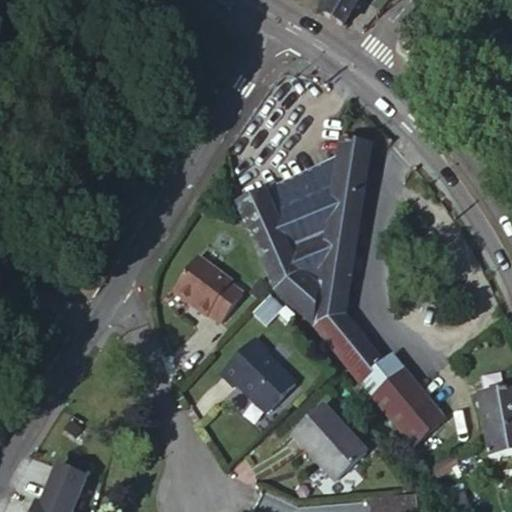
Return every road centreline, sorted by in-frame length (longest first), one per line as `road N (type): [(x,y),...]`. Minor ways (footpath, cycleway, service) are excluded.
road 1 (residential): [(281,21),(117,287)]
road 2 (secondary): [(363,74),(445,171),(511,287)]
road 3 (residential): [(117,287),(135,308),(193,500),(190,511)]
road 4 (secondary): [(511,228),(434,120),(363,74)]
road 5 (residential): [(96,321),(0,467)]
